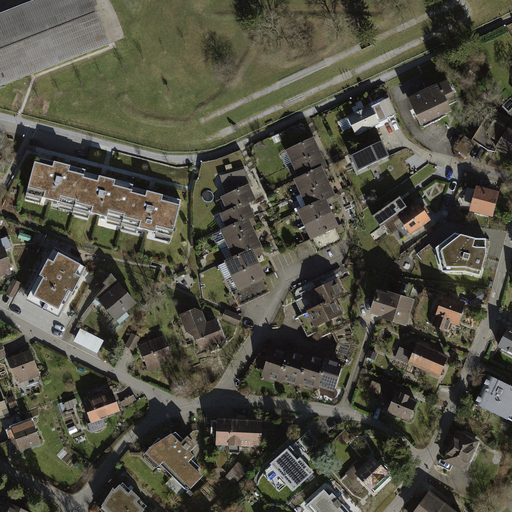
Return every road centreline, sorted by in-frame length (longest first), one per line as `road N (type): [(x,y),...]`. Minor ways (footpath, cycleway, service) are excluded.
road 1 (track): [(90,139),(169,159),(216,154),(511,18)]
road 2 (residential): [(171,413),(215,400),(342,413),(387,429),(426,462)]
road 3 (residential): [(511,239),(483,332),(426,462)]
road 4 (residential): [(171,413),(152,393),(0,312)]
road 5 (residential): [(77,510),(132,436),(171,413)]
